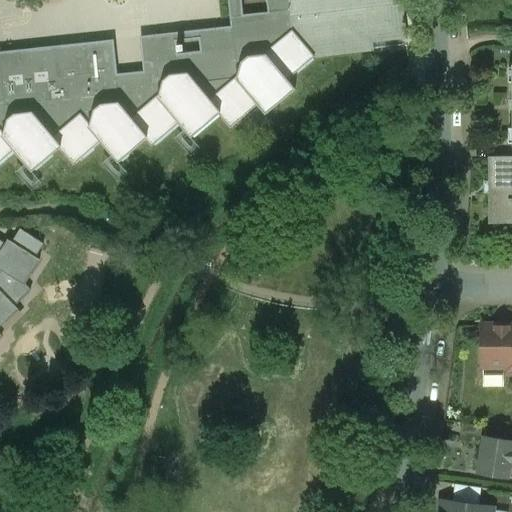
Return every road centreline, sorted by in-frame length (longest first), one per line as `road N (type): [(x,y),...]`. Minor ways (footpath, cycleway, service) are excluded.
road 1 (residential): [(437,286),(446,51),(440,0)]
road 2 (residential): [(402,511),(437,286)]
